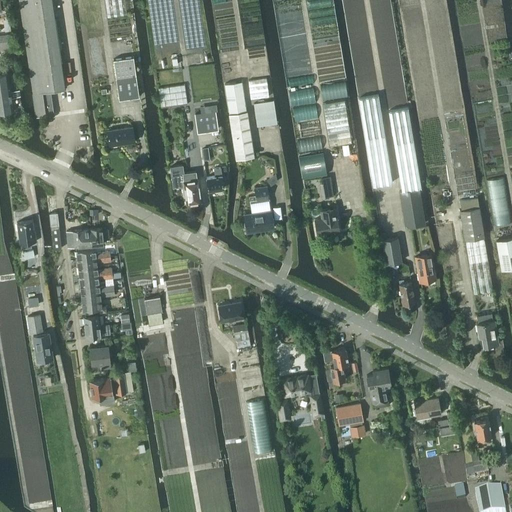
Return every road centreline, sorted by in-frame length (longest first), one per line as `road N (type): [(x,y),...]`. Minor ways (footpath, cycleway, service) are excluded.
road 1 (tertiary): [(511,400),(63,177)]
road 2 (residential): [(84,387),(63,177)]
road 3 (track): [(264,511),(234,349)]
